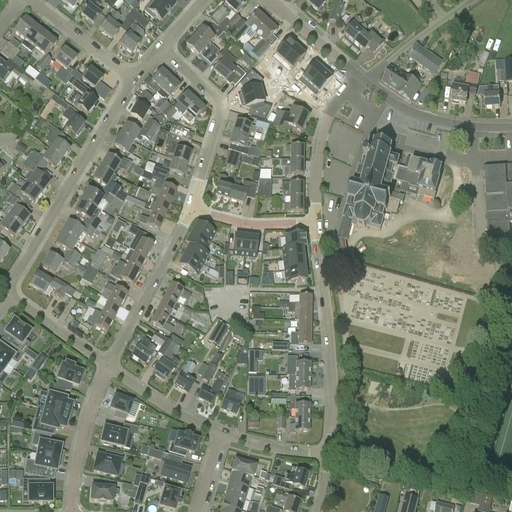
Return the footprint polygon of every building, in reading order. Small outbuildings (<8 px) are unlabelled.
[(80,0),(62,0),(62,1),(73,10),(80,0)] [(101,16),(96,12),(100,6),(91,0),(89,0),(82,10),(84,12),(81,16),(93,25),(101,16)] [(111,10),(119,0),(118,0),(106,0),(103,4),(111,10)] [(134,0),(125,0),(124,2),(135,11),(140,6),(134,0)] [(150,0),(154,3),(150,8),(148,7),(144,12),(153,19),(154,17),(160,22),(176,4),(171,0),(150,0)] [(241,0),(228,0),(225,4),(210,21),(213,24),(226,36),(240,20),(235,16),(228,23),(224,20),(230,14),(226,11),(229,8),(237,16),(247,5),(241,0)] [(326,3),(322,0),(307,0),(306,2),(317,13),(326,3)] [(328,22),(338,25),(344,6),(334,3),(328,22)] [(125,34),(134,23),(140,16),(133,10),(125,20),(126,21),(120,29),(125,34)] [(120,30),(114,26),(121,17),(114,12),(100,31),(112,40),(120,30)] [(248,30),(255,35),(267,22),(257,14),(246,26),(240,20),(226,36),(236,44),(248,30)] [(144,30),(149,23),(140,16),(134,23),(144,30)] [(350,24),(352,25),(343,35),(353,44),(363,33),(357,28),(362,22),(356,17),(350,24)] [(14,33),(24,41),(35,27),(25,19),(14,33)] [(277,31),(267,22),(255,35),(261,41),(253,50),(251,53),(259,61),(270,48),(265,44),(272,36),(277,31)] [(226,36),(213,24),(208,30),(221,42),(226,36)] [(37,25),(35,27),(24,41),(21,46),(31,54),(35,49),(46,35),(39,30),(41,28),(37,25)] [(127,34),(129,35),(120,47),(132,56),(141,44),(134,39),(140,31),(133,25),(127,34)] [(202,29),(194,38),(215,56),(219,53),(210,44),(214,40),(202,29)] [(378,37),(377,38),(371,32),(367,37),(363,33),(353,44),(363,52),(367,48),(373,54),(383,43),(382,42),(383,42),(383,41),(383,40),(383,38),(382,38),(382,37),(381,37),(380,36),(379,36),(378,37)] [(35,49),(45,57),(36,68),(41,71),(42,72),(51,60),(46,57),(56,44),(46,35),(35,49)] [(194,38),(186,47),(198,57),(200,55),(211,65),(216,61),(217,58),(215,56),(194,38)] [(273,48),(265,57),(270,61),(271,59),(280,67),(296,48),(294,47),(296,45),(291,41),(289,42),(288,41),(285,44),(278,52),(273,48)] [(8,44),(4,49),(15,58),(19,52),(8,44)] [(408,58),(422,67),(430,55),(417,46),(408,58)] [(296,48),(280,67),(288,74),(287,76),(292,81),(300,71),(295,67),(305,56),(303,54),(304,53),(299,48),(298,50),(296,48)] [(4,49),(0,54),(8,61),(9,61),(11,63),(15,58),(4,49)] [(55,63),(61,68),(54,78),(65,86),(67,83),(65,82),(72,72),(68,69),(76,59),(65,50),(55,63)] [(221,64),(214,73),(230,87),(231,85),(236,79),(231,75),(235,71),(230,67),(235,62),(224,52),(216,60),(221,64)] [(443,64),(430,55),(422,67),(435,76),(443,64)] [(9,61),(4,67),(0,63),(0,82),(3,85),(4,85),(5,86),(12,78),(17,82),(16,83),(17,84),(20,79),(30,86),(34,81),(24,74),(11,63),(9,61)] [(300,71),(292,81),(296,85),(298,83),(307,90),(323,72),(321,71),(323,69),(317,65),(316,66),(314,64),(305,75),(300,71)] [(82,80),(94,90),(92,93),(94,94),(98,98),(105,88),(99,83),(102,79),(90,69),(82,80)] [(383,83),(396,92),(405,78),(390,70),(383,83)] [(47,75),(42,72),(41,71),(34,81),(43,88),(46,90),(51,84),(44,79),(47,75)] [(497,84),(505,83),(505,71),(497,72),(497,84)] [(161,72),(152,82),(148,87),(156,95),(170,80),(168,78),(169,75),(165,72),(163,73),(161,72)] [(237,97),(236,97),(238,103),(261,96),(258,87),(262,82),(251,72),(240,84),(245,88),(237,97)] [(323,72),(307,90),(315,98),(313,100),(318,104),(327,95),(322,90),(325,86),(331,80),(330,78),(331,77),(326,72),(325,73),(323,72)] [(466,106),(468,96),(476,97),(480,75),(469,73),(466,84),(465,84),(464,89),(453,87),(450,103),(466,106)] [(85,97),(82,100),(79,98),(72,106),(81,113),(82,111),(87,115),(96,104),(90,99),(94,94),(92,93),(71,77),(67,83),(85,97)] [(414,78),(411,82),(405,78),(396,92),(396,93),(406,98),(406,100),(409,102),(410,101),(411,102),(420,88),(419,87),(422,83),(414,78)] [(179,88),(177,86),(177,83),(174,80),(172,81),(170,80),(156,95),(162,100),(155,108),(162,115),(170,107),(166,103),(179,88)] [(499,95),(494,95),(494,88),(486,88),(487,96),(484,96),(485,109),(500,108),(499,95)] [(420,101),(424,104),(430,93),(426,90),(420,101)] [(147,106),(153,100),(145,93),(139,99),(147,106)] [(187,95),(177,106),(173,110),(170,107),(162,115),(169,121),(177,112),(182,117),(196,103),(194,101),(194,98),(191,96),(189,96),(187,95)] [(80,133),(79,132),(84,126),(74,118),(77,114),(53,96),(50,101),(65,112),(61,117),(69,124),(65,130),(75,137),(77,138),(80,133)] [(261,96),(238,103),(239,109),(240,108),(249,111),(247,118),(264,122),(270,108),(269,108),(263,106),(261,96)] [(205,111),(203,109),(203,107),(200,104),(198,104),(196,103),(182,117),(181,119),(190,127),(200,116),(202,117),(204,114),(204,111),(205,111)] [(142,123),(142,122),(145,124),(142,128),(155,136),(160,128),(151,123),(152,120),(146,116),(148,111),(137,105),(131,116),(142,123)] [(46,110),(41,118),(45,120),(50,112),(46,110)] [(292,110),(289,117),(278,112),(271,126),(288,134),(290,128),(302,133),(309,118),(292,110)] [(257,120),(254,128),(237,122),(233,134),(247,139),(249,134),(254,135),(256,128),(267,132),(269,124),(257,120)] [(133,144),(136,140),(140,143),(142,139),(150,144),(155,136),(142,128),(139,134),(126,126),(120,136),(133,144)] [(174,126),(170,136),(180,139),(190,143),(193,135),(183,131),(184,130),(174,126)] [(52,148),(49,151),(62,161),(70,151),(57,141),(62,135),(54,129),(44,142),(52,148)] [(251,144),(246,142),(247,139),(233,134),(229,146),(243,150),(241,155),(247,157),(247,156),(258,160),(261,152),(250,148),(251,144)] [(71,149),(75,146),(64,135),(60,138),(71,149)] [(135,151),(131,147),(133,144),(120,136),(114,147),(127,154),(132,157),(135,151)] [(174,156),(172,162),(186,166),(190,154),(176,150),(180,139),(170,136),(165,145),(169,147),(166,153),(174,156)] [(400,203),(403,204),(405,197),(391,193),(393,186),(391,186),(392,181),(409,185),(408,187),(420,190),(418,197),(434,201),(435,195),(436,195),(440,180),(439,180),(442,168),(431,165),(430,167),(428,166),(426,166),(420,164),(419,161),(414,160),(411,161),(409,170),(397,167),(399,160),(391,157),(392,155),(390,155),(392,148),(393,147),(393,146),(392,147),(387,146),(383,145),(379,144),(375,142),(375,141),(374,142),(375,143),(372,150),(371,149),(371,150),(371,153),(365,152),(363,158),(364,158),(361,166),(360,166),(359,166),(356,176),(358,177),(356,185),(353,184),(352,183),(352,184),(352,185),(348,200),(347,201),(348,201),(349,200),(347,207),(346,207),(338,234),(336,241),(339,263),(348,262),(345,241),(347,241),(351,225),(356,226),(357,227),(357,226),(365,228),(365,229),(366,229),(366,227),(380,231),(380,229),(381,229),(384,217),(383,217),(385,211),(385,212),(397,215),(398,209),(400,203)] [(285,154),(290,154),(290,162),(303,162),(303,147),(285,147),(285,154)] [(49,151),(47,154),(43,151),(39,156),(33,152),(28,159),(43,171),(48,164),(55,170),(62,161),(49,151)] [(226,158),(239,162),(241,156),(228,152),(226,158)] [(39,176),(43,171),(28,159),(27,159),(24,156),(20,163),(23,166),(22,167),(31,174),(25,181),(28,183),(41,194),(49,184),(39,176)] [(113,176),(117,169),(128,176),(134,166),(121,159),(118,163),(107,157),(100,169),(115,178),(116,177),(113,176)] [(172,162),(171,165),(163,162),(161,168),(155,166),(152,175),(166,179),(169,172),(183,177),(186,166),(172,162)] [(290,162),(290,168),(284,168),(284,176),(303,177),(303,162),(290,162)] [(511,165),(501,166),(501,169),(484,170),(489,249),(511,247),(509,223),(511,222),(511,165)] [(104,187),(102,192),(122,204),(124,203),(115,198),(120,190),(111,184),(115,178),(100,169),(93,181),(104,187)] [(141,178),(150,182),(153,176),(143,171),(141,178)] [(260,171),(259,181),(270,181),(270,171),(260,171)] [(233,190),(225,187),(227,178),(220,176),(217,185),(218,186),(215,197),(230,201),(233,190)] [(258,187),(256,198),(263,198),(264,187),(271,187),(271,181),(258,181),(258,187)] [(28,183),(21,191),(13,185),(7,193),(11,196),(18,202),(23,196),(33,204),(41,194),(28,183)] [(233,190),(230,201),(244,205),(247,193),(255,195),(256,186),(243,183),(240,192),(233,190)] [(282,198),(290,198),(290,199),(303,199),(303,184),(281,184),(281,193),(282,193),(282,198)] [(164,186),(158,200),(170,205),(176,191),(164,186)] [(124,202),(143,210),(146,203),(148,204),(151,196),(133,188),(124,202)] [(102,192),(99,197),(88,191),(81,202),(100,213),(101,213),(106,205),(118,212),(122,204),(102,192)] [(14,210),(7,218),(21,229),(29,218),(19,210),(22,205),(18,202),(11,196),(6,203),(14,210)] [(290,199),(290,206),(284,206),(283,213),(303,213),(303,199),(290,199)] [(164,218),(170,205),(158,200),(153,213),(164,218)] [(85,219),(82,224),(100,235),(102,231),(97,229),(100,224),(95,222),(100,213),(81,202),(75,213),(85,219)] [(411,212),(394,271),(462,290),(478,233),(479,227),(417,210),(418,208),(400,203),(398,209),(411,212)] [(138,223),(147,227),(158,232),(164,218),(153,213),(150,220),(141,216),(138,223)] [(7,218),(4,223),(0,219),(0,234),(0,235),(3,231),(13,239),(21,229),(7,218)] [(117,222),(111,233),(117,236),(120,229),(123,230),(125,226),(117,222)] [(82,224),(79,229),(68,223),(62,234),(77,243),(82,234),(91,239),(93,235),(98,238),(100,235),(82,224)] [(197,224),(192,235),(210,244),(215,234),(197,224)] [(135,253),(146,260),(153,247),(141,241),(145,236),(130,228),(127,234),(135,238),(128,250),(130,251),(135,253)] [(0,264),(9,252),(4,248),(8,243),(0,237),(0,235),(0,234),(0,264)] [(66,252),(63,257),(76,265),(80,258),(71,252),(77,243),(62,234),(55,245),(66,252)] [(205,254),(210,244),(192,235),(186,245),(208,256),(205,254)] [(304,236),(284,238),(285,249),(282,249),(282,251),(302,248),(304,248),(305,248),(304,236)] [(244,258),(246,238),(235,237),(233,257),(244,258)] [(257,239),(246,238),(244,258),(255,259),(257,239)] [(189,247),(184,256),(202,266),(208,256),(186,245),(189,247)] [(282,251),(283,262),(303,260),(302,248),(282,251)] [(89,267),(98,272),(106,257),(97,251),(89,267)] [(125,261),(129,263),(127,267),(139,273),(146,260),(135,253),(130,251),(125,261)] [(114,253),(111,259),(118,263),(121,257),(114,253)] [(63,257),(60,262),(49,255),(42,268),(55,275),(60,267),(68,272),(71,268),(73,270),(76,265),(63,257)] [(202,266),(184,256),(179,267),(197,276),(202,266)] [(283,262),(284,273),(304,271),(304,264),(303,260),(283,262)] [(112,275),(120,280),(132,286),(139,273),(127,267),(119,262),(112,275)] [(88,268),(79,284),(84,287),(86,283),(91,286),(98,274),(88,268)] [(285,284),(304,282),(306,281),(304,271),(284,273),(285,284)] [(44,295),(49,288),(55,292),(54,295),(62,300),(64,296),(70,299),(75,292),(54,279),(52,283),(38,275),(30,287),(44,295)] [(104,290),(113,295),(109,302),(120,309),(127,295),(107,284),(104,290)] [(171,286),(164,299),(177,306),(181,299),(187,302),(191,296),(184,292),(171,286)] [(285,304),(285,310),(288,310),(299,309),(311,310),(311,298),(299,297),(299,304),(285,304)] [(82,298),(80,302),(86,305),(85,307),(92,310),(95,305),(82,298)] [(164,299),(157,312),(170,318),(173,312),(176,313),(179,307),(177,306),(164,299)] [(109,302),(102,315),(113,321),(120,309),(109,302)] [(264,314),(260,314),(260,308),(253,307),(252,320),(264,320),(264,314)] [(185,308),(182,313),(190,317),(192,312),(185,308)] [(299,309),(288,310),(288,314),(294,314),(294,317),(294,322),(298,322),(311,322),(311,310),(299,309)] [(86,324),(95,328),(106,334),(113,321),(102,315),(95,311),(91,318),(90,317),(86,324)] [(157,312),(150,325),(163,332),(170,336),(174,329),(171,327),(166,325),(170,318),(157,312)] [(10,346),(11,346),(23,354),(29,345),(25,342),(31,333),(14,321),(13,322),(12,321),(7,327),(8,328),(4,334),(14,341),(10,346)] [(73,321),(68,327),(74,331),(79,326),(73,321)] [(298,329),(298,334),(311,335),(311,322),(298,322),(298,329)] [(218,324),(207,342),(218,348),(228,330),(218,324)] [(231,330),(220,351),(224,354),(232,339),(241,343),(240,345),(238,344),(238,346),(241,348),(247,338),(231,330)] [(156,333),(151,341),(161,348),(166,340),(156,333)] [(291,334),(290,347),(310,347),(311,335),(298,334),(295,334),(291,334)] [(139,347),(132,357),(145,366),(152,356),(156,349),(150,345),(150,344),(144,340),(139,347)] [(156,374),(155,377),(159,379),(161,377),(166,380),(167,381),(174,369),(179,362),(171,358),(178,347),(172,343),(166,340),(161,348),(157,354),(164,358),(162,361),(155,373),(156,374)] [(269,352),(269,353),(287,353),(287,345),(287,344),(269,344),(269,352)] [(0,362),(7,367),(12,361),(17,364),(23,355),(23,354),(11,346),(7,351),(0,346),(0,362)] [(24,354),(35,361),(38,356),(27,349),(24,354)] [(248,352),(248,363),(257,363),(262,363),(262,352),(248,352)] [(33,366),(39,370),(47,358),(41,354),(33,366)] [(216,354),(202,380),(208,384),(222,358),(216,354)] [(287,358),(286,377),(288,377),(290,377),(296,378),(310,378),(310,365),(298,364),(297,364),(297,358),(287,358)] [(57,380),(55,387),(65,391),(70,393),(72,386),(78,388),(81,378),(83,373),(73,370),(74,367),(65,363),(64,366),(62,366),(57,380)] [(181,376),(175,387),(188,394),(194,384),(188,380),(196,367),(189,363),(181,376)] [(202,389),(197,399),(212,407),(217,397),(219,391),(222,392),(229,379),(217,373),(213,380),(215,381),(209,393),(202,389)] [(288,377),(288,393),(296,393),(296,392),(310,392),(310,378),(296,378),(290,377),(288,377)] [(46,394),(49,395),(44,410),(70,418),(72,411),(70,411),(71,409),(70,409),(71,404),(66,403),(67,399),(63,398),(65,391),(55,387),(49,383),(46,394)] [(247,388),(247,398),(264,398),(264,388),(247,388)] [(226,399),(221,411),(227,413),(228,415),(232,417),(233,415),(236,416),(240,404),(233,401),(236,394),(229,391),(226,399)] [(127,416),(127,417),(132,404),(125,401),(126,399),(120,396),(119,399),(115,397),(114,400),(113,399),(112,403),(111,404),(112,404),(110,410),(115,412),(113,418),(125,421),(127,416)] [(271,398),(271,406),(285,407),(285,403),(284,399),(284,398),(271,398)] [(129,417),(135,419),(139,405),(133,403),(129,417)] [(295,403),(289,403),(290,412),(295,414),(295,419),(309,419),(309,406),(295,405),(295,403)] [(68,424),(70,418),(44,410),(41,422),(34,420),(31,432),(52,436),(54,430),(57,431),(59,428),(64,429),(66,425),(67,424),(68,424)] [(248,428),(259,428),(259,418),(248,418),(248,428)] [(276,419),(276,431),(284,431),(284,419),(276,419)] [(289,426),(289,434),(294,435),(294,433),(309,433),(309,419),(295,419),(295,425),(289,426)] [(10,434),(23,434),(23,422),(11,422),(10,434)] [(139,429),(123,425),(121,432),(104,428),(100,444),(102,444),(103,446),(108,447),(111,447),(111,446),(123,449),(130,450),(133,436),(137,437),(139,429)] [(36,455),(61,460),(63,453),(60,452),(61,447),(48,444),(50,437),(34,434),(31,446),(38,447),(36,455)] [(175,445),(171,443),(168,454),(185,459),(187,453),(194,455),(198,441),(191,439),(191,438),(185,436),(185,437),(178,435),(175,445)] [(147,458),(161,462),(163,454),(149,450),(147,458)] [(97,457),(93,472),(116,478),(119,463),(120,463),(122,456),(105,452),(103,458),(97,457)] [(61,460),(36,455),(35,463),(26,461),(24,474),(41,478),(43,470),(56,472),(57,467),(60,467),(61,460)] [(189,469),(181,467),(183,460),(168,455),(161,478),(185,485),(189,469)] [(231,473),(232,473),(251,479),(253,479),(256,467),(234,461),(231,473)] [(10,479),(23,480),(23,471),(10,470),(10,479)] [(308,476),(302,474),(303,472),(297,470),(295,478),(285,475),(284,480),(274,477),(271,486),(292,493),(293,487),(303,491),(308,476)] [(248,490),(251,479),(232,473),(229,484),(248,490)] [(34,480),(19,481),(19,488),(28,488),(28,504),(37,504),(42,504),(51,504),(51,498),(52,498),(52,493),(51,493),(51,488),(34,488),(34,480)] [(409,486),(399,483),(400,493),(408,492),(409,486)] [(120,490),(132,493),(133,487),(122,484),(120,490)] [(229,484),(225,496),(245,502),(248,490),(229,484)] [(113,489),(91,487),(90,501),(98,502),(99,502),(99,503),(103,503),(104,503),(112,503),(113,496),(118,497),(118,491),(113,490),(113,489)] [(178,500),(180,494),(164,489),(158,508),(171,511),(174,511),(176,506),(178,507),(180,501),(178,500)] [(140,507),(145,492),(137,490),(133,505),(140,507)] [(296,511),(300,502),(288,499),(288,496),(276,493),(273,503),(279,505),(280,502),(286,504),(283,511),(296,511)] [(488,511),(492,499),(472,493),(470,501),(464,499),(463,503),(479,507),(477,511),(488,511)] [(225,496),(222,507),(237,511),(241,511),(245,502),(225,496)] [(378,497),(374,511),(384,511),(388,500),(378,497)] [(404,497),(400,511),(415,511),(418,500),(404,497)] [(452,511),(454,507),(449,506),(450,502),(448,502),(449,499),(440,497),(439,501),(437,500),(433,511),(452,511)]
